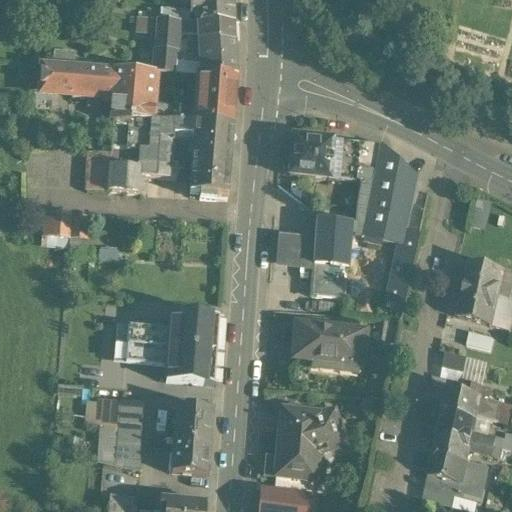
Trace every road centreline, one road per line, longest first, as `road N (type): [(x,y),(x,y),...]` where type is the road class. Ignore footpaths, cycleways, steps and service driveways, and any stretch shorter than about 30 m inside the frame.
road 1 (secondary): [(227,511),(262,81)]
road 2 (residential): [(458,156),(420,301),(433,326),(392,511)]
road 3 (residential): [(458,156),(360,107),(262,81)]
